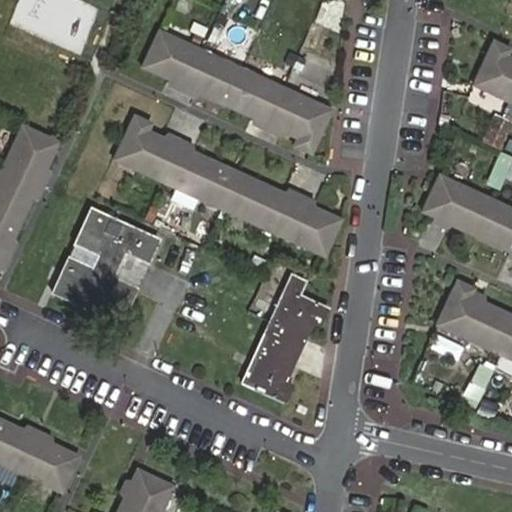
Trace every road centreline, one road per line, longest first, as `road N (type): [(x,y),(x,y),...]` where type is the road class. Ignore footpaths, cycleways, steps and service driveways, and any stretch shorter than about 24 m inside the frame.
road 1 (residential): [(339,431),(406,0)]
road 2 (residential): [(334,468),(28,329)]
road 3 (residential): [(511,468),(339,431)]
